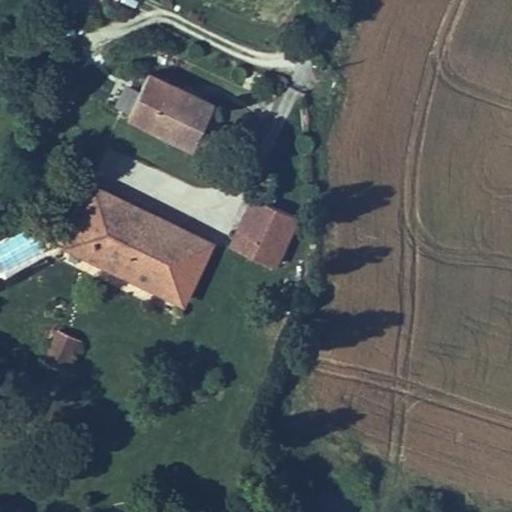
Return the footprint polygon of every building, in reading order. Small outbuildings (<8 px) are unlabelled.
[(212,125),(217,114),(208,109),(211,103),(147,73),(128,113),(154,125),(192,143),(203,120),(212,125)] [(126,107),(136,86),(125,80),(114,102),(126,107)] [(211,241),(93,185),(65,244),(183,300),(211,241)] [(281,247),(296,215),(254,196),(239,227),(281,247)] [(281,247),(239,227),(231,243),(273,263),(281,247)] [(73,341),(56,333),(42,360),(59,369),(73,341)]
